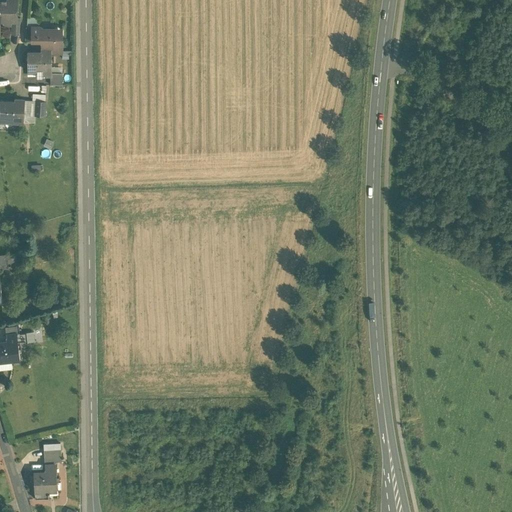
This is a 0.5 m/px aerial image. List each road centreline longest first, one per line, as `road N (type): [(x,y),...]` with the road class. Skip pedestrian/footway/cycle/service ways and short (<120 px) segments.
road 1 (tertiary): [(85,0),(92,506)]
road 2 (primary): [(388,440),(371,219),(389,0)]
road 3 (track): [(381,64),(511,129)]
